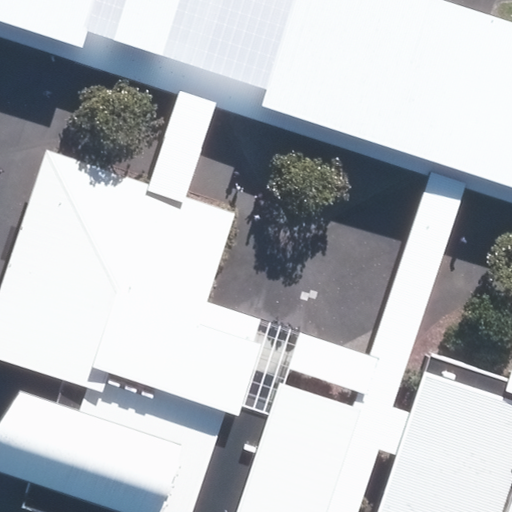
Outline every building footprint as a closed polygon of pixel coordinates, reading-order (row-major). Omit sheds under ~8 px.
[(0,0),(93,30),(102,0),(0,0)] [(298,0),(102,0),(93,30),(272,89),(298,0)] [(426,0),(298,0),(272,89),(388,127),(426,0)] [(511,138),(511,16),(461,0),(426,0),(388,127),(504,164),(511,138)] [(0,315),(0,343),(96,375),(233,418),(262,328),(212,312),(245,209),(54,148),(0,315)] [(511,511),(511,384),(438,360),(387,511),(511,511)] [(331,511),(369,400),(288,373),(241,511),(331,511)] [(0,463),(153,511),(202,511),(233,418),(96,375),(90,395),(27,375),(0,459),(0,463)]
